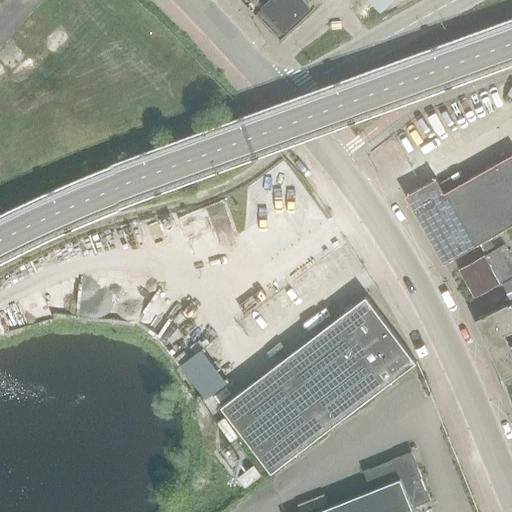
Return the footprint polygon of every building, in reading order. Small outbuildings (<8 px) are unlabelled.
[(282,29),(308,4),(303,0),(269,0),(262,7),(282,29)] [(435,178),(421,186),(405,196),(443,264),(476,245),(476,244),(508,225),(511,222),(511,153),(444,193),(435,178)] [(490,238),(480,244),(484,251),(494,245),(490,238)] [(511,259),(504,245),(461,268),(475,295),(497,283),(499,286),(503,284),(511,278),(511,259)] [(511,278),(503,284),(511,302),(511,301),(511,278)] [(366,296),(318,333),(367,399),(416,362),(366,296)] [(475,320),(485,342),(488,341),(503,378),(511,373),(511,345),(510,346),(505,334),(511,331),(511,301),(511,302),(475,320)] [(270,370),(319,435),(367,399),(318,333),(270,370)] [(205,344),(181,361),(205,397),(230,380),(205,344)] [(271,472),(319,435),(270,370),(221,406),(271,472)] [(511,373),(503,378),(501,379),(511,406),(511,373)] [(370,490),(315,511),(413,511),(411,508),(430,500),(416,466),(416,465),(415,463),(401,457),(398,458),(363,471),(370,490)] [(253,466),(237,478),(244,487),(260,475),(253,466)]
